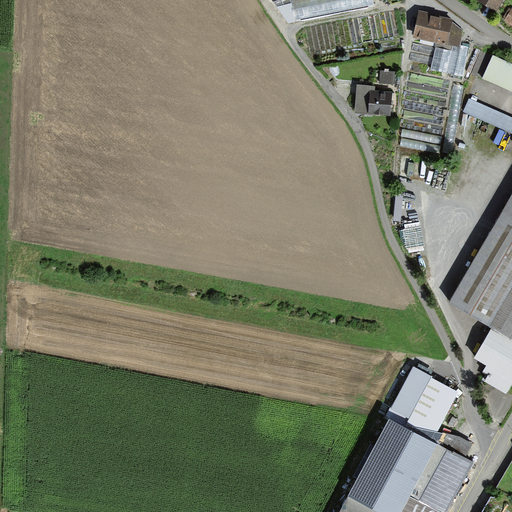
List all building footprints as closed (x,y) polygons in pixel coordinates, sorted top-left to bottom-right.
[(372,0),(290,0),(295,23),(374,9),(372,0)] [(475,0),(496,13),(504,0),(475,0)] [(448,18),(419,12),(413,40),(447,48),(448,46),(460,49),(464,32),(448,18)] [(436,48),(431,71),(463,78),(469,47),(461,46),(460,50),(450,47),(449,51),(436,48)] [(472,75),(511,92),(511,66),(482,53),(472,75)] [(380,71),(379,83),(395,84),(396,72),(380,71)] [(397,145),(438,151),(448,82),(407,76),(397,145)] [(368,114),(390,116),(391,102),(392,92),(375,90),(376,86),(357,85),(355,113),(368,114)] [(462,87),(453,85),(442,152),(451,153),(462,87)] [(511,118),(469,99),(463,111),(511,134),(511,118)] [(511,190),(449,297),(492,322),(511,333),(511,190)] [(511,333),(492,322),(473,353),(486,361),(483,367),(489,370),(484,377),(505,389),(511,377),(511,333)] [(414,364),(391,403),(410,414),(432,373),(414,364)] [(444,429),(450,431),(458,418),(452,415),(444,429)] [(364,464),(445,509),(474,459),(465,454),(473,442),(459,434),(450,431),(444,429),(419,424),(416,429),(386,422),(364,464)] [(394,511),(351,488),(338,511),(394,511)]
